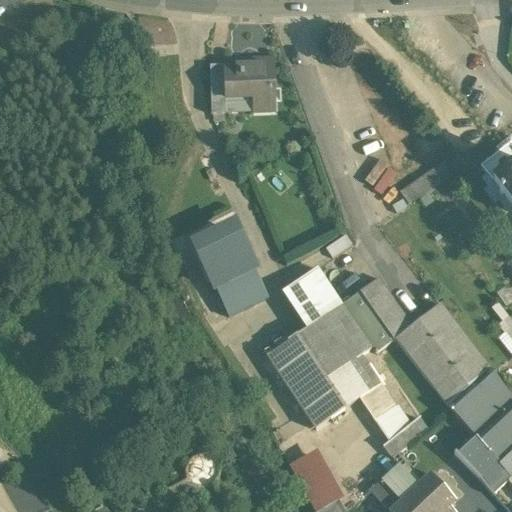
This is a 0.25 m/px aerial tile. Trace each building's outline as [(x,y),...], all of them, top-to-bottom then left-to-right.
[(274,60),(224,62),(224,83),(225,98),(252,97),(252,112),(275,111),(274,60)] [(224,83),(210,84),(211,113),(225,112),(225,98),(224,83)] [(511,140),(511,139),(496,151),(495,158),(480,169),(492,185),(511,169),(511,140)] [(450,159),(400,194),(409,207),(459,171),(450,159)] [(511,169),(492,185),(502,197),(500,199),(502,202),(504,200),(511,210),(511,169)] [(189,239),(214,291),(259,270),(234,217),(189,239)] [(345,236),(325,249),(332,259),(351,246),(345,236)] [(318,269),(288,290),(312,325),(342,306),(318,269)] [(254,272),(219,289),(230,314),(266,297),(254,272)] [(379,279),(342,304),(375,355),(395,341),(395,342),(412,329),(379,279)] [(312,325),(267,355),(316,428),(360,399),(375,423),(396,409),(361,356),(371,349),(342,306),(312,325)] [(412,329),(395,342),(446,409),(458,398),(464,392),(488,370),(440,307),(412,329)] [(511,399),(505,391),(488,370),(464,392),(458,398),(446,409),(476,440),(457,457),(481,481),(493,496),(511,478),(511,399)] [(419,420),(383,448),(392,459),(426,431),(419,420)] [(314,455),(292,467),(316,511),(319,511),(335,502),(338,500),(314,455)] [(455,455),(422,485),(449,510),(465,495),(478,511),(506,511),(493,496),(481,481),(457,457),(455,455)] [(391,511),(401,504),(382,482),(371,491),(387,511),(391,511)] [(446,511),(449,510),(422,485),(418,488),(439,511),(446,511)] [(401,504),(391,511),(439,511),(418,488),(401,504)] [(319,511),(341,511),(335,502),(319,511)]
